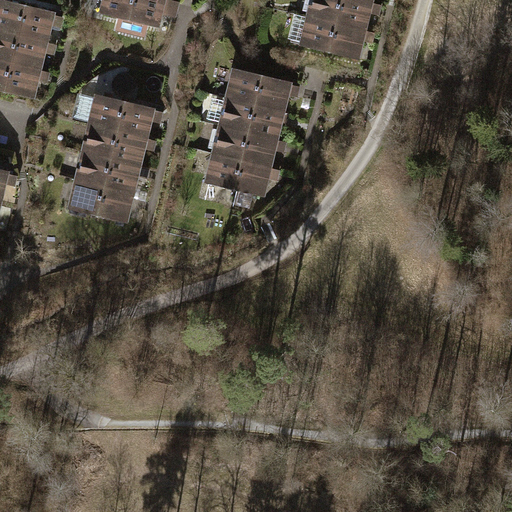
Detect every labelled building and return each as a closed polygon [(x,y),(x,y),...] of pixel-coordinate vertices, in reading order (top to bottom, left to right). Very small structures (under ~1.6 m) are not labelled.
[(0,0),(0,30),(45,41),(52,13),(0,0)] [(162,0),(106,0),(104,13),(121,17),(119,27),(144,33),(146,23),(156,26),(162,0)] [(370,1),(365,0),(314,0),(311,16),(364,29),(370,1)] [(364,29),(311,16),(304,45),(357,58),(364,29)] [(0,30),(0,59),(39,69),(45,41),(0,30)] [(0,59),(0,91),(31,99),(39,69),(0,59)] [(236,70),(229,98),(282,111),(289,82),(236,70)] [(99,95),(92,124),(145,137),(152,108),(99,95)] [(229,98),(222,126),(276,139),(282,111),(229,98)] [(92,124),(85,152),(138,165),(145,137),(92,124)] [(222,126),(216,154),(269,166),(276,139),(222,126)] [(85,152),(78,179),(132,192),(138,165),(85,152)] [(216,154),(209,183),(262,195),(269,166),(216,154)] [(78,179),(72,208),(125,221),(132,192),(78,179)]
